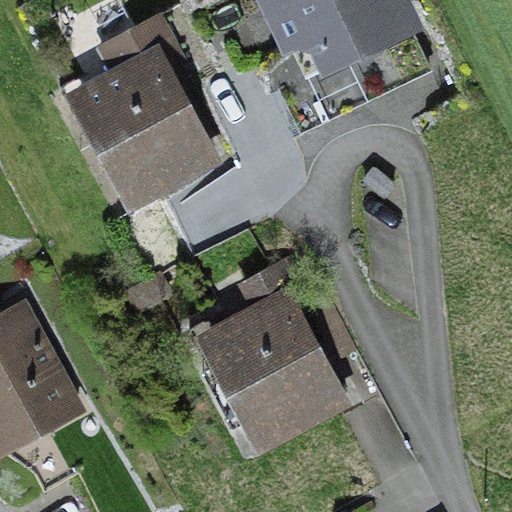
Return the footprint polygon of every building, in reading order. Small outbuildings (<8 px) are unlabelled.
[(262,0),(271,15),(298,0),(262,0)] [(419,22),(407,0),(298,0),(271,15),(291,51),(314,38),(331,70),(419,22)] [(155,18),(99,51),(114,77),(75,94),(137,209),(220,165),(170,71),(182,65),(155,18)] [(281,288),(199,334),(263,446),(345,400),(281,288)] [(90,418),(29,310),(0,326),(0,455),(6,466),(90,418)]
